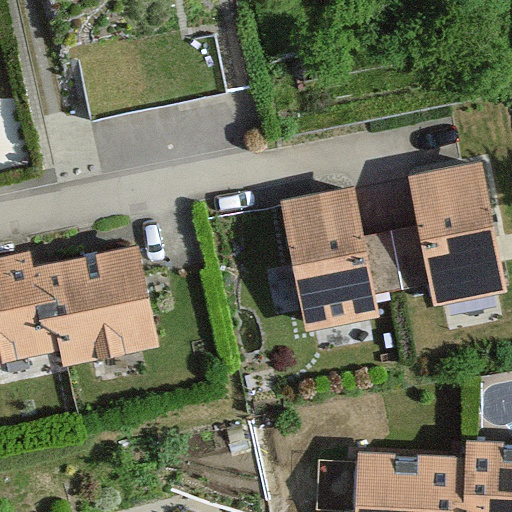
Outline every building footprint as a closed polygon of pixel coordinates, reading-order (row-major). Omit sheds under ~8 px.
[(233,117),(219,66),(167,76),(179,128),(233,117)] [(168,126),(157,77),(101,91),(109,136),(168,126)] [(446,315),(511,299),(511,273),(488,171),(415,188),(446,315)] [(319,341),(391,324),(361,198),(289,215),(319,341)] [(71,373),(168,353),(147,255),(109,263),(113,282),(91,287),(88,268),(50,276),(71,373)] [(0,371),(61,359),(40,261),(2,269),(6,288),(0,288),(0,371)] [(474,511),(511,511),(511,455),(476,454),(474,511)] [(366,511),(464,511),(466,468),(427,467),(426,486),(405,485),(406,466),(368,465),(366,511)]
